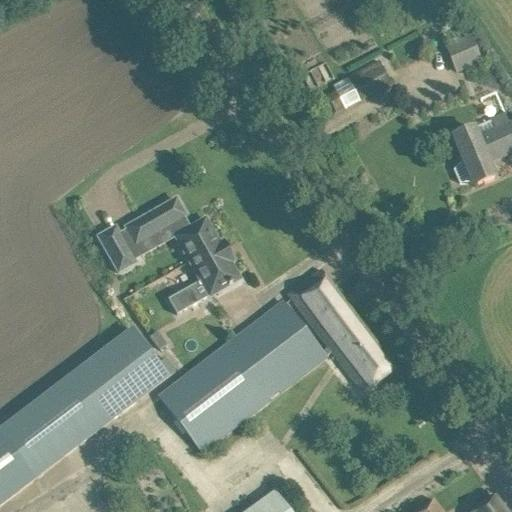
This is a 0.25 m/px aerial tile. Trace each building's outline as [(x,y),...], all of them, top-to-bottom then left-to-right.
[(483,64),(471,36),(444,47),(456,76),(483,64)] [(335,113),(345,108),(392,83),(380,61),(351,77),(333,87),(336,92),(327,97),(335,113)] [(474,187),(493,179),(487,165),(511,154),(511,135),(504,116),(453,138),(463,161),(453,171),(458,186),(473,184),(474,187)] [(201,283),(169,301),(178,316),(209,298),(210,299),(240,281),(231,265),(235,262),(232,257),(232,256),(229,258),(225,251),(228,248),(227,248),(224,243),(220,245),(206,220),(191,229),(185,218),(186,218),(176,201),(126,229),(136,246),(171,226),(177,236),(175,238),(201,283)] [(136,265),(116,229),(98,239),(119,274),(136,265)] [(327,357),(332,353),(363,395),(397,370),(322,271),(289,296),(328,348),(323,351),(327,357)] [(283,306),(160,399),(202,455),(270,403),(325,362),(283,306)] [(0,506),(36,481),(170,379),(132,329),(0,429),(0,506)] [(289,511),(275,492),(247,511),(289,511)] [(505,511),(494,497),(478,510),(473,511),(505,511)] [(441,511),(434,502),(419,511),(441,511)]
